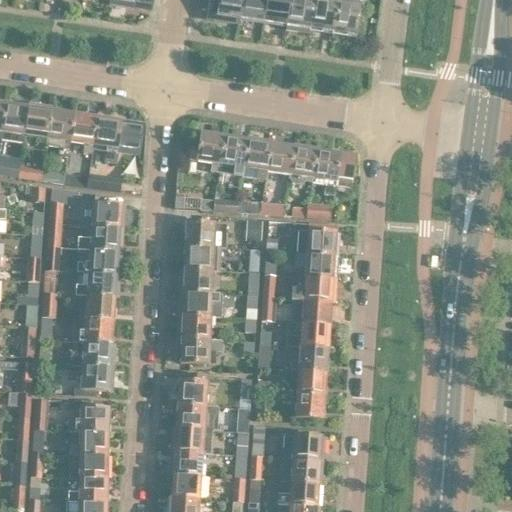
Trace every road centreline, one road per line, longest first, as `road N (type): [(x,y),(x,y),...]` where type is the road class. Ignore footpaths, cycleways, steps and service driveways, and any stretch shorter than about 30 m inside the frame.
road 1 (residential): [(135,511),(148,407),(161,89)]
road 2 (residential): [(383,121),(354,511)]
road 3 (tertiary): [(448,413),(477,130)]
road 4 (residential): [(383,121),(161,89)]
road 5 (residential): [(161,89),(0,65)]
road 6 (tertiary): [(477,130),(494,0)]
road 7 (residential): [(397,0),(383,121)]
